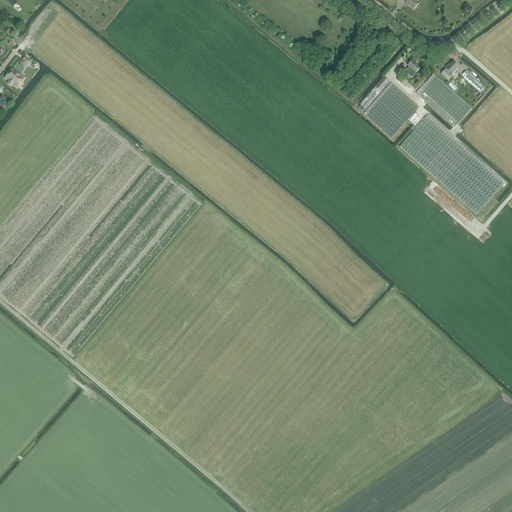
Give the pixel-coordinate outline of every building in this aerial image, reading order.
[(419,4),(414,0),(408,0),(406,3),(414,9),(419,4)] [(409,67),(407,69),(410,71),(408,74),(412,78),(421,67),(413,61),(408,66),(409,67)] [(446,69),(441,74),(448,81),(452,76),(452,75),(459,68),(453,62),(449,66),(449,65),(446,68),(446,69)] [(17,87),(24,78),(12,69),(5,78),(9,81),(8,82),(8,83),(9,84),(10,85),(11,85),(13,85),(13,84),(17,87)] [(485,87),(467,70),(462,76),(481,93),(485,87)] [(434,74),(417,94),(455,128),(472,108),(434,74)] [(376,86),(381,91),(389,81),(384,77),(376,86)] [(455,88),(458,86),(452,79),(449,82),(455,88)] [(419,108),(391,83),(364,114),(392,139),(419,108)] [(380,91),(375,87),(360,104),(366,109),(380,91)] [(400,147),(477,215),(505,184),(428,116),(400,147)]
